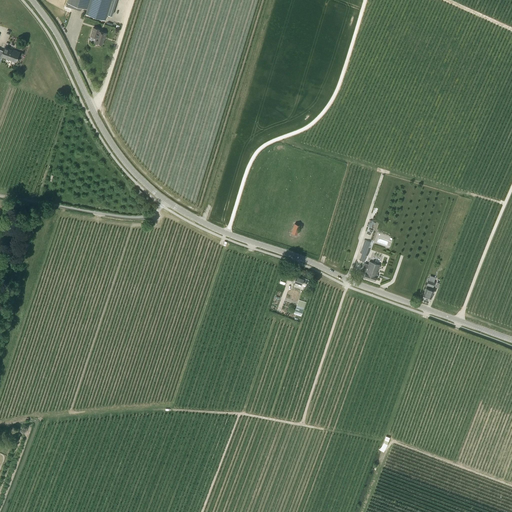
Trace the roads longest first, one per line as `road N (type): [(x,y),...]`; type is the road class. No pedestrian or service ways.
road 1 (tertiary): [(511,340),(226,234),(164,202)]
road 2 (tertiary): [(164,202),(109,143),(55,29),(32,0)]
road 3 (unclassified): [(164,202),(133,216),(0,195)]
